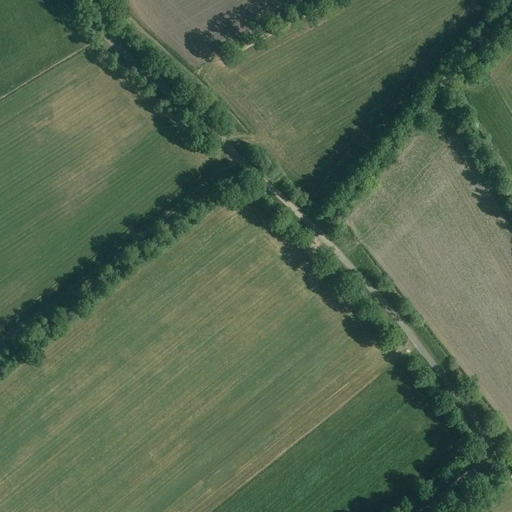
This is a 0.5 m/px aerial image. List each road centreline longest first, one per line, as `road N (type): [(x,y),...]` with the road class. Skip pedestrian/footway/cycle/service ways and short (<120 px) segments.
road 1 (unclassified): [(421,511),(484,458),(484,433),(378,296),(115,44),(90,0)]
road 2 (track): [(511,1),(315,231)]
road 3 (track): [(238,157),(0,342)]
